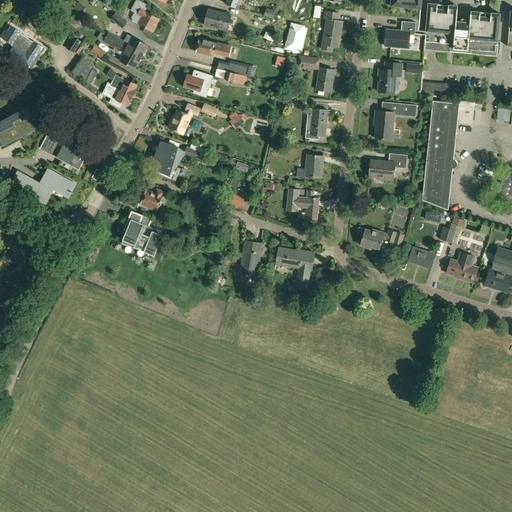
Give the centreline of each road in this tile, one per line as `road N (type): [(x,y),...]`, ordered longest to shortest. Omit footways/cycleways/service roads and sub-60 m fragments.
road 1 (residential): [(511,317),(339,259),(345,127),(366,0)]
road 2 (unclassified): [(0,404),(82,229)]
road 3 (residential): [(191,0),(153,97),(112,168)]
road 4 (residential): [(497,72),(471,192),(480,207),(511,217)]
